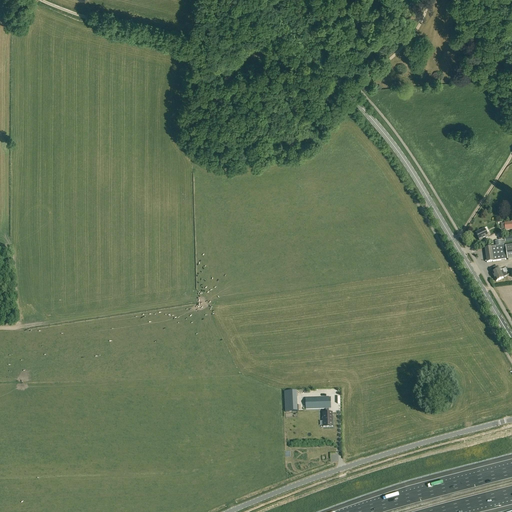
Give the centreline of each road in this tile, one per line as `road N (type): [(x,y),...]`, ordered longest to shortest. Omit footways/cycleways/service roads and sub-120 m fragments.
road 1 (secondary): [(511,339),(411,170),(272,0)]
road 2 (unclassified): [(229,511),(342,468),(511,420)]
road 3 (track): [(43,0),(213,50),(305,60)]
road 4 (motorway): [(511,470),(359,511)]
